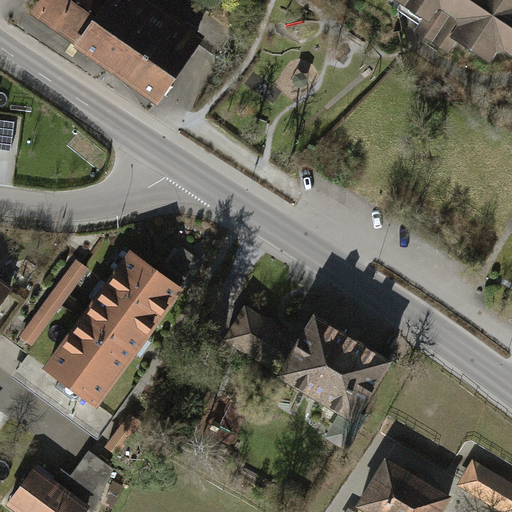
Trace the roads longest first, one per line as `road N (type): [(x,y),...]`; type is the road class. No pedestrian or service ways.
road 1 (tertiary): [(511,385),(176,165)]
road 2 (tertiary): [(176,165),(0,47)]
road 3 (residential): [(0,202),(85,207),(145,190),(176,165)]
road 4 (unknown): [(272,226),(213,342)]
